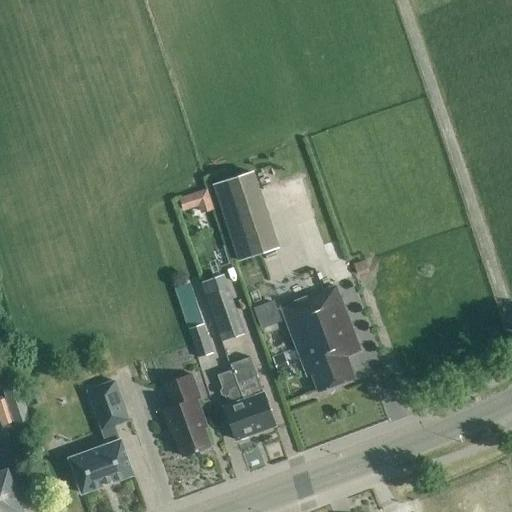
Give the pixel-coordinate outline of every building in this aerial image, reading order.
[(209,184),(235,262),(278,247),(253,170),(209,184)] [(242,333),(226,287),(203,296),(219,341),(242,333)] [(360,351),(336,287),(281,308),(305,372),(310,370),(318,392),(354,378),(346,357),(360,351)] [(208,353),(199,325),(185,329),(195,358),(208,353)] [(248,365),(233,371),(256,433),(276,426),(264,393),(259,395),(248,365)] [(256,433),(233,371),(218,376),(228,406),(224,408),(236,441),(256,433)] [(197,399),(200,398),(191,375),(165,384),(173,407),(163,411),(174,440),(176,439),(183,457),(212,446),(202,420),(204,419),(197,399)] [(114,425),(127,420),(112,380),(84,390),(99,430),(114,425)] [(28,420),(15,382),(1,387),(6,402),(0,404),(0,425),(3,429),(28,420)] [(120,442),(114,425),(99,430),(105,448),(70,461),(83,496),(134,476),(121,442),(120,442)] [(23,511),(7,469),(0,471),(0,511),(23,511)]
